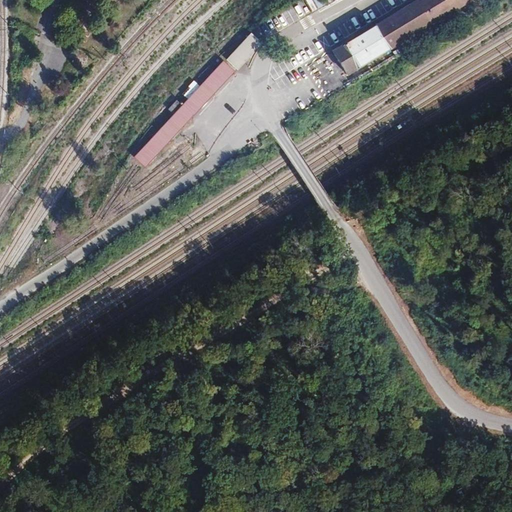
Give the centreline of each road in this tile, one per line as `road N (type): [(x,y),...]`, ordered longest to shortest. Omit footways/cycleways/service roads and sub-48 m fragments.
road 1 (track): [(354,245),(129,385),(0,493)]
road 2 (track): [(191,511),(246,313)]
